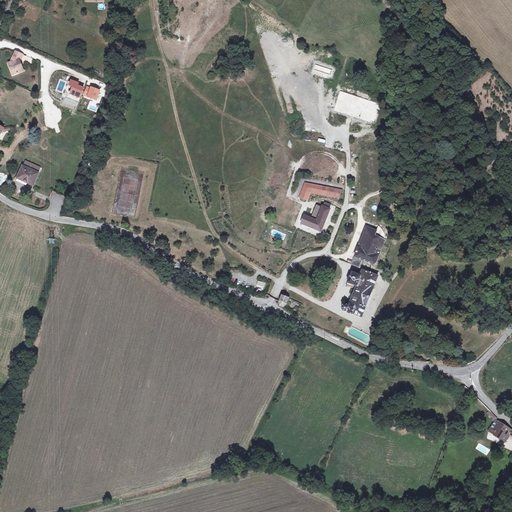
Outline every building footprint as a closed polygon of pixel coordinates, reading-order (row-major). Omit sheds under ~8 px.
[(23,69),(20,62),(23,54),(16,51),(12,59),(13,62),(8,63),(13,75),(20,72),(19,71),(23,69)] [(80,99),(84,87),(78,85),(79,82),(69,79),(67,86),(71,87),(68,94),(80,99)] [(349,94),(352,85),(345,83),(342,92),(349,94)] [(96,100),(99,90),(86,86),(84,97),(96,100)] [(375,124),(381,104),(349,94),(342,92),(335,111),(375,124)] [(381,205),(384,126),(358,125),(354,204),(381,205)] [(41,167),(26,161),(23,166),(38,173),(41,167)] [(34,186),(39,173),(38,173),(23,166),(18,177),(29,182),(28,183),(34,186)] [(342,191),(326,188),(326,190),(322,189),(322,187),(305,183),(300,198),(308,200),(311,193),(339,199),(342,191)] [(321,232),(330,209),(329,209),(331,205),(325,203),(323,206),(322,206),(316,204),(311,216),(305,214),(301,224),(321,232)] [(385,235),(384,234),(384,232),(383,231),(381,229),(380,227),(378,226),(376,231),(375,236),(384,240),(385,239),(385,238),(385,236),(385,235)] [(378,256),(385,240),(384,240),(375,236),(376,231),(366,227),(354,257),(362,260),(375,265),(378,256)] [(359,267),(362,260),(354,257),(351,265),(359,267)] [(361,318),(378,276),(377,276),(378,273),(363,267),(360,276),(352,273),(350,278),(349,277),(346,285),(355,289),(348,307),(346,305),(343,306),(341,309),(344,312),(346,311),(346,313),(351,315),(352,314),(361,318)] [(286,304),(289,298),(282,296),(279,302),(280,306),(283,307),(286,304)] [(511,430),(496,420),(497,418),(492,413),(489,416),(494,422),(488,431),(506,442),(510,435),(511,436),(511,430)]
